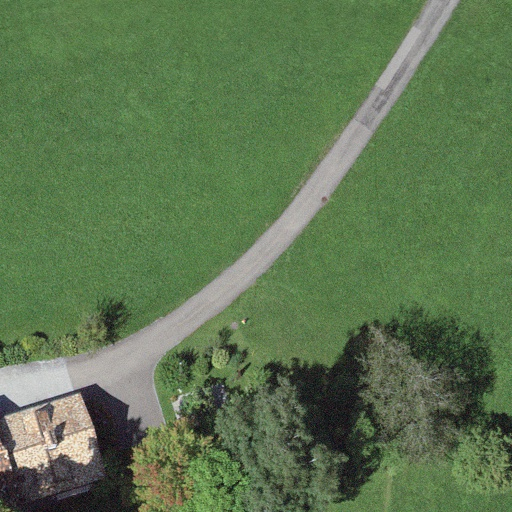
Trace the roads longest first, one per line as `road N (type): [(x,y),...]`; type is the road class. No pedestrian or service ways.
road 1 (track): [(447,0),(292,224),(216,303),(126,362),(52,384)]
road 2 (track): [(216,303),(283,476),(318,511)]
